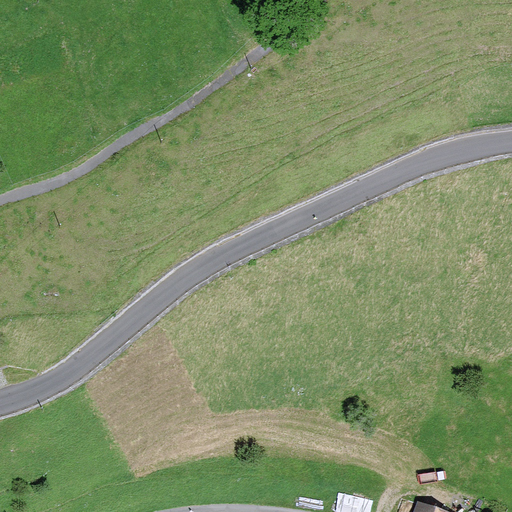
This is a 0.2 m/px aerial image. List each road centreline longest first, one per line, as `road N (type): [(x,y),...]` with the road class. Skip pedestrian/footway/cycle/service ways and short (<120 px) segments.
road 1 (residential): [(0,402),(60,376),(213,260),(387,178),(511,141)]
road 2 (track): [(320,0),(233,73),(137,137),(55,184),(0,203)]
